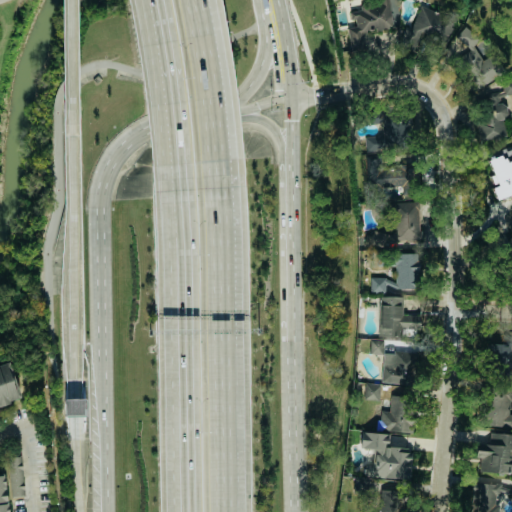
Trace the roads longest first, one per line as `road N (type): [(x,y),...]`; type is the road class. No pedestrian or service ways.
road 1 (residential): [(285,101),(406,86),(429,96),(442,114),(450,138),(453,310),(439,511)]
road 2 (motorway): [(72,110),(71,300),(83,511)]
road 3 (primary): [(145,136),(124,148),(101,207),(105,511)]
road 4 (motorway): [(227,511),(220,162)]
road 5 (motorway): [(178,166),(181,511)]
road 6 (primary): [(294,340),(293,167)]
road 7 (primary): [(295,511),(294,340)]
road 8 (motorway): [(152,0),(178,166)]
road 9 (motorway): [(220,162),(191,0)]
